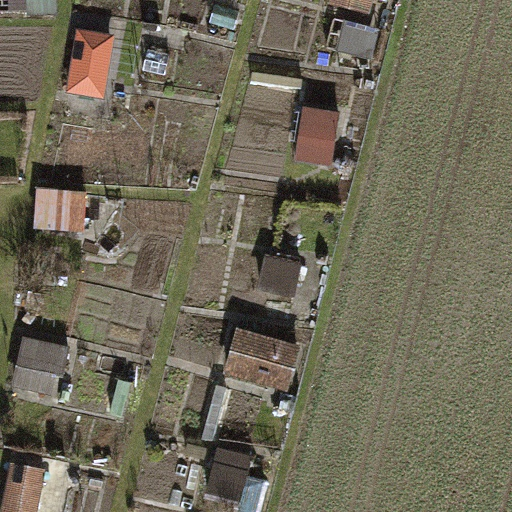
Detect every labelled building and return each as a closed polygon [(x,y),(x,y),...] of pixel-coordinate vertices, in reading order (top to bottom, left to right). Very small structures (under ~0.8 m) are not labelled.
[(33,0),(33,13),(63,13),(62,0),(33,0)] [(74,97),(114,100),(119,32),(79,29),(74,97)] [(303,163),(341,164),(343,111),(305,110),(303,163)] [(243,327),(229,375),(296,395),(310,347),(243,327)] [(32,337),(18,386),(60,398),(74,350),(32,337)] [(71,511),(73,477),(12,474),(10,511),(71,511)]
